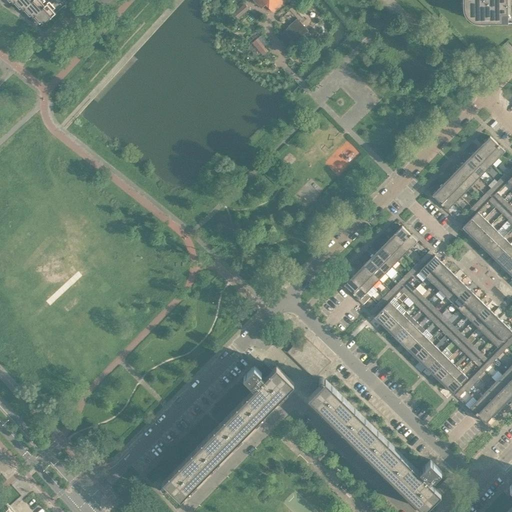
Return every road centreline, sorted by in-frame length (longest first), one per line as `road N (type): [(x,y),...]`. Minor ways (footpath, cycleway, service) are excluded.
road 1 (residential): [(411,511),(295,398),(184,509)]
road 2 (residential): [(288,299),(474,104)]
road 3 (residential): [(475,485),(288,299)]
road 4 (residential): [(268,317),(86,499)]
road 5 (secondary): [(86,499),(0,402)]
